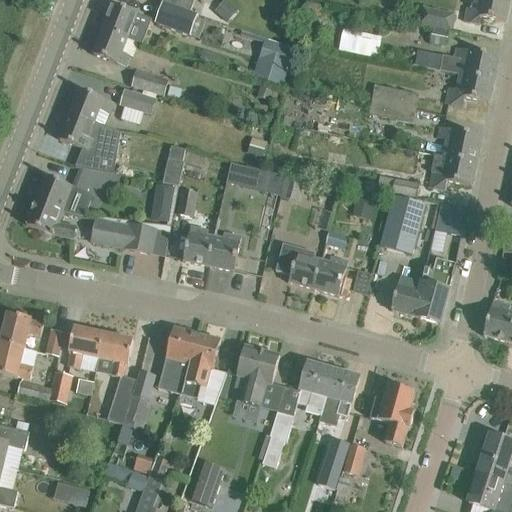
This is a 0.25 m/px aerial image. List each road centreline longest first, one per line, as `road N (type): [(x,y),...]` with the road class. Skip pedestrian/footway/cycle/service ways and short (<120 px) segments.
road 1 (residential): [(453,365),(237,310),(0,269)]
road 2 (residential): [(453,365),(511,94)]
road 3 (tertiary): [(0,207),(74,0)]
road 4 (residential): [(407,511),(453,365)]
